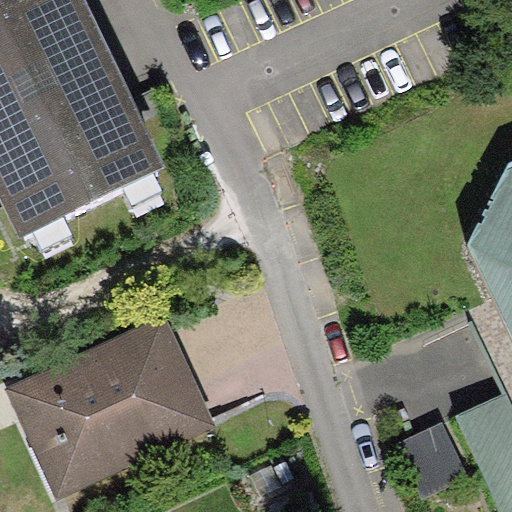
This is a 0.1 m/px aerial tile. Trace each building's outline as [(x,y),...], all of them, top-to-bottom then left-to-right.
[(166,174),(80,0),(0,0),(0,210),(18,247),(166,174)] [(511,181),(474,258),(511,340),(511,181)] [(215,429),(167,319),(59,367),(9,389),(58,499),(215,429)] [(511,511),(511,409),(508,399),(460,420),(501,511),(511,511)] [(442,426),(396,447),(420,500),(466,480),(442,426)]
